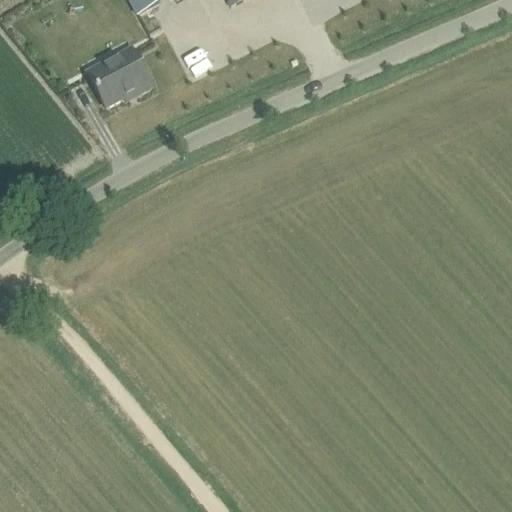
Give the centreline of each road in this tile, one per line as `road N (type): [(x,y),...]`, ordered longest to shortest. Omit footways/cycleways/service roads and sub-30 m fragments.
road 1 (unclassified): [(0,255),(82,197),(181,144),(511,3)]
road 2 (track): [(0,255),(224,511)]
